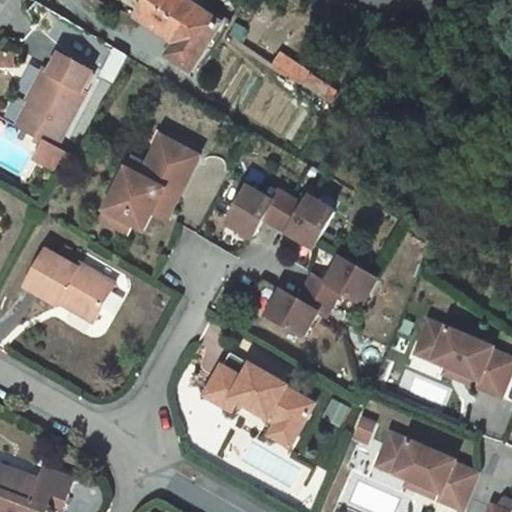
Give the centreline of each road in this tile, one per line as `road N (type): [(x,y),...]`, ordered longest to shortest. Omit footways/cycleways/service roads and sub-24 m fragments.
road 1 (residential): [(207,278),(124,449)]
road 2 (residential): [(124,449),(0,372)]
